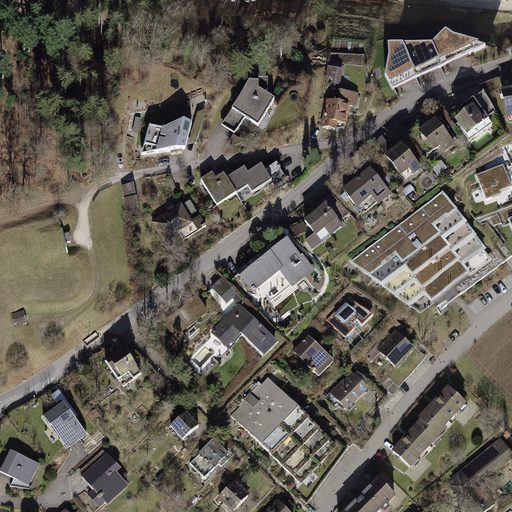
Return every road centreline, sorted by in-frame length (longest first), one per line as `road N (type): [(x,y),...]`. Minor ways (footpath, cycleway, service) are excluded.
road 1 (unclassified): [(366,137),(287,204),(0,403)]
road 2 (residential): [(326,511),(423,379),(511,299)]
road 3 (residential): [(366,137),(111,178)]
road 4 (track): [(34,319),(84,307),(95,288),(83,209),(111,178)]
road 5 (unclassified): [(511,62),(473,74),(366,137)]
